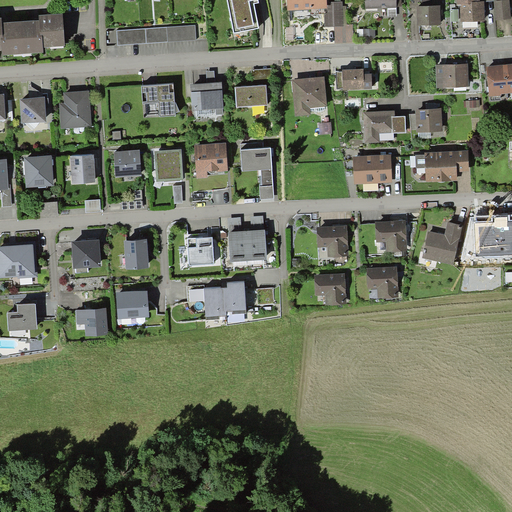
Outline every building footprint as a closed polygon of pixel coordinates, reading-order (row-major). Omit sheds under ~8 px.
[(227,0),(234,33),(259,28),(254,4),(259,3),(258,0),(227,0)] [(326,8),(327,8),(327,2),(326,0),(287,0),(288,10),(326,8)] [(365,0),(365,9),(397,8),(397,7),(402,7),(401,0),(365,0)] [(461,22),(485,21),(485,2),(485,1),(480,1),(480,0),(456,0),(457,4),(460,4),(461,22)] [(496,20),(511,18),(509,0),(496,0),(495,0),(494,0),(496,20)] [(344,26),(343,1),(327,2),(327,8),(326,8),(326,14),(324,14),(325,27),(344,26)] [(417,26),(441,25),(441,16),(443,16),(443,9),(441,9),(441,5),(417,6),(417,26)] [(459,21),(458,9),(450,9),(451,22),(459,21)] [(39,20),(20,21),(22,54),(44,52),(43,47),(65,46),(63,13),(39,15),(39,20)] [(2,55),(22,54),(20,21),(2,22),(2,18),(0,17),(0,50),(2,50),(2,55)] [(195,25),(117,30),(118,45),(196,40),(195,25)] [(375,28),(363,29),(364,38),(376,38),(375,28)] [(436,87),(469,86),(468,63),(436,65),(436,87)] [(507,93),(504,64),(486,66),(489,97),(502,96),(502,94),(507,93)] [(251,70),(252,86),(266,85),(272,85),(271,69),(251,70)] [(343,89),(343,90),(372,89),(372,86),(372,78),(372,73),(364,73),(364,69),(342,69),(342,71),(343,89)] [(207,83),(215,82),(214,71),(206,71),(207,83)] [(292,79),(295,116),(311,114),(310,111),(310,108),(325,106),(327,106),(324,77),(292,79)] [(191,84),(192,111),(197,110),(216,109),(216,115),(224,115),(222,82),(215,82),(207,83),(191,84)] [(144,117),(176,116),(176,113),(180,111),(175,100),(174,84),(142,86),(144,117)] [(29,98),(40,97),(39,92),(28,85),(29,98)] [(235,87),(236,107),(268,105),(266,85),(252,86),(235,87)] [(61,129),(92,127),(89,90),(63,92),(64,103),(59,103),(61,129)] [(20,99),(22,123),(46,122),(45,109),(45,98),(45,97),(40,97),(29,98),(20,99)] [(480,107),(480,100),(464,101),(464,108),(480,107)] [(430,132),(443,131),(442,108),(416,109),(416,114),(417,130),(417,132),(418,132),(430,132)] [(380,134),(392,133),(392,116),(395,116),(394,110),(364,112),(365,143),(380,142),(380,134)] [(405,116),(395,116),(392,116),(392,133),(406,133),(405,116)] [(324,123),(319,123),(320,135),(332,134),(331,122),(329,122),(324,123)] [(121,131),(112,132),(113,140),(121,139),(121,131)] [(194,145),(197,178),(208,178),(207,171),(217,171),(217,172),(228,171),(226,143),(194,145)] [(241,150),(243,171),(261,170),(272,169),(271,148),(241,150)] [(155,151),(157,182),(184,180),(182,149),(155,151)] [(116,178),(142,176),(140,150),(114,152),(116,178)] [(416,168),(425,168),(426,182),(457,181),(457,172),(469,171),(468,150),(425,152),(425,154),(415,155),(416,168)] [(72,184),(96,182),(94,154),(71,156),(72,184)] [(354,184),(392,183),(391,154),(353,156),(354,184)] [(24,157),(26,188),(54,186),(52,155),(24,157)] [(0,190),(1,190),(9,189),(8,185),(7,159),(0,159),(0,190)] [(272,169),(261,170),(263,186),(260,186),(261,200),(274,199),(272,169)] [(11,185),(8,185),(9,189),(1,190),(2,207),(12,206),(11,185)] [(182,185),(173,186),(174,204),(183,203),(182,185)] [(142,190),(134,190),(134,200),(143,199),(142,190)] [(101,211),(100,200),(85,201),(86,213),(101,211)] [(143,200),(122,202),(122,209),(143,208),(143,200)] [(58,216),(57,202),(40,203),(41,218),(58,216)] [(494,221),(474,222),(476,258),(511,256),(511,221),(509,221),(509,215),(494,216),(494,221)] [(251,217),(252,230),(264,230),(263,216),(251,217)] [(229,232),(242,231),(241,217),(228,218),(229,232)] [(407,251),(406,220),(375,221),(376,237),(377,237),(377,242),(380,242),(387,242),(387,250),(387,252),(393,252),(407,251)] [(422,258),(453,265),(463,225),(448,221),(445,234),(428,231),(422,258)] [(345,257),(349,257),(347,225),(317,227),(318,247),(320,247),(320,258),(335,258),(336,263),(345,263),(345,257)] [(247,231),(249,261),(264,260),(267,260),(265,230),(264,230),(252,230),(247,231)] [(249,261),(247,231),(242,231),(229,232),(228,232),(230,262),(234,262),(249,261)] [(187,239),(189,265),(214,264),(213,237),(187,239)] [(124,240),(126,269),(149,268),(147,239),(124,240)] [(99,240),(72,241),(73,269),(101,267),(99,240)] [(18,278),(38,277),(35,244),(0,246),(0,277),(18,277),(18,278)] [(378,288),(378,299),(399,298),(397,267),(366,268),(367,284),(368,284),(368,289),(378,288)] [(326,305),(346,305),(345,273),(314,274),(315,296),(325,295),(326,305)] [(227,288),(223,288),(225,311),(227,311),(227,312),(233,312),(233,314),(247,313),(246,306),(245,289),(245,282),(227,283),(227,288)] [(204,289),(205,289),(205,285),(187,286),(188,302),(204,301),(204,289)] [(205,289),(204,289),(204,301),(206,320),(227,319),(227,312),(227,311),(225,311),(223,288),(205,289)] [(257,288),(245,289),(246,306),(258,305),(257,288)] [(273,288),(257,288),(258,305),(274,304),(273,288)] [(148,290),(116,292),(118,319),(149,317),(148,290)] [(18,312),(7,313),(8,331),(37,329),(36,303),(17,305),(18,312)] [(85,324),(86,336),(108,335),(107,308),(76,310),(77,325),(85,324)]
